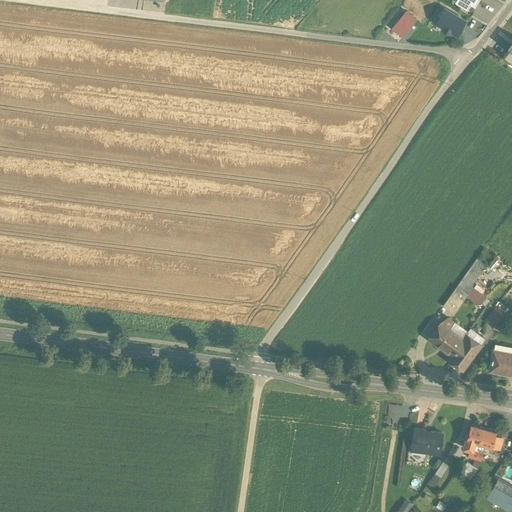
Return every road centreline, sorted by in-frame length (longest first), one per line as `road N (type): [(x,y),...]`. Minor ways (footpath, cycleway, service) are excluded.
road 1 (residential): [(472,57),(260,350),(259,368)]
road 2 (track): [(128,13),(472,57)]
road 3 (secondary): [(259,368),(0,332)]
road 4 (track): [(259,368),(240,511)]
road 5 (secondary): [(511,401),(375,384)]
